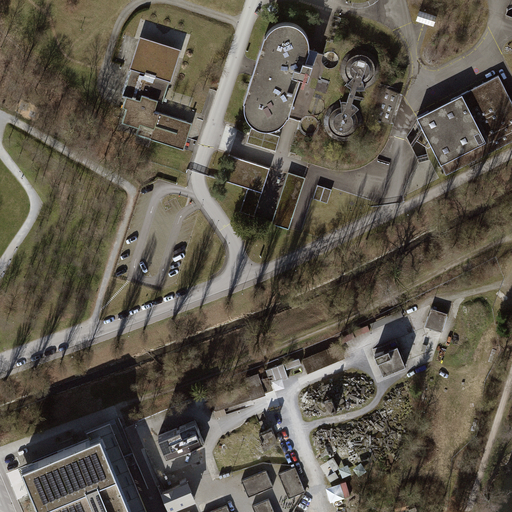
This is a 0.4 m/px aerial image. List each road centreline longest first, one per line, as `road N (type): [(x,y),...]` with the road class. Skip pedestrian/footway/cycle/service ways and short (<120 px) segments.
road 1 (track): [(94,318),(133,191),(0,116)]
road 2 (track): [(358,358),(370,340),(411,321),(427,303),(454,298),(447,332),(430,357),(383,384)]
road 3 (track): [(299,428),(355,414),(376,403),(383,384),(358,358),(284,393)]
road 4 (track): [(284,393),(210,428),(198,455),(159,470),(151,451)]
